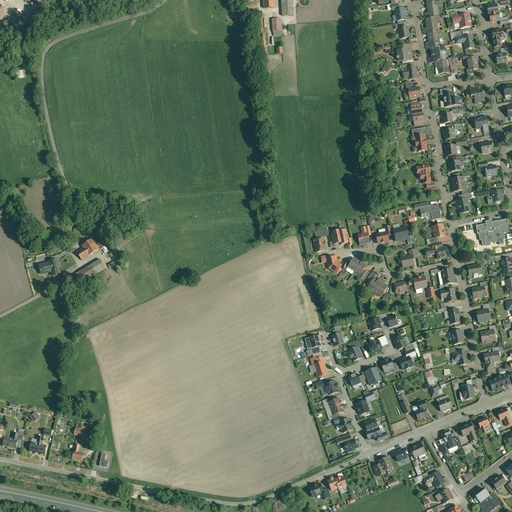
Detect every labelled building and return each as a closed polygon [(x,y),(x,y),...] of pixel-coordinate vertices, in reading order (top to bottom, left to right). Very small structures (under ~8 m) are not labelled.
[(263,0),(264,8),(275,8),(274,0),(263,0)] [(281,0),(282,16),(294,15),(292,0),(281,0)] [(440,2),(427,4),(428,4),(428,8),(429,13),(424,13),(425,19),(426,19),(438,17),(437,7),(441,7),(440,2)] [(496,5),(487,6),(488,15),(489,15),(498,13),(496,5)] [(399,9),(394,10),(394,11),(396,22),(406,20),(404,9),(399,9)] [(498,13),(489,15),(491,22),(499,21),(500,21),(499,19),(498,13)] [(457,17),(452,18),(453,24),(460,23),(461,29),(471,27),(470,23),(469,18),(468,15),(457,17)] [(438,17),(426,19),(427,19),(427,23),(427,24),(428,28),(423,29),(424,34),(428,33),(438,32),(436,23),(440,22),(440,17),(438,17)] [(280,19),(272,19),(273,32),(281,31),(280,19)] [(12,20),(2,23),(4,30),(14,27),(12,20)] [(404,28),(399,28),(399,29),(400,34),(399,34),(400,38),(401,39),(409,38),(407,27),(404,28)] [(502,30),(491,32),(494,47),(501,46),(499,39),(504,39),(502,30)] [(438,32),(428,33),(428,34),(429,34),(429,37),(429,38),(429,42),(425,43),(426,49),(431,48),(440,47),(438,37),(442,37),(442,31),(438,32)] [(472,35),(463,37),(462,37),(455,39),(456,44),(464,43),(466,50),(474,48),(472,35)] [(405,47),(393,49),(394,54),(397,53),(398,58),(396,58),(397,59),(398,59),(399,62),(412,59),(410,47),(407,48),(407,46),(405,47)] [(440,47),(431,48),(431,49),(432,52),(431,52),(431,53),(432,57),(428,58),(429,64),(435,63),(442,62),(441,52),(445,51),(444,48),(444,46),(440,47)] [(505,54),(496,55),(497,64),(507,62),(506,56),(509,56),(509,57),(511,56),(511,49),(508,51),(509,53),(505,54)] [(469,58),(467,58),(467,59),(469,71),(478,69),(476,57),(469,58)] [(442,62),(435,63),(436,68),(439,67),(439,71),(436,71),(436,75),(449,73),(448,66),(447,61),(442,62)] [(411,67),(407,68),(409,80),(417,79),(415,66),(411,67)] [(26,70),(17,71),(18,79),(26,78),(26,70)] [(511,85),(503,87),(505,96),(511,94),(511,85)] [(412,89),(408,90),(410,99),(420,97),(419,88),(412,89)] [(479,90),(470,91),(471,97),(474,96),(475,104),(479,103),(479,101),(484,101),(484,102),(485,102),(484,94),(484,93),(483,93),(482,91),(479,91),(479,90)] [(449,94),(443,95),(444,107),(454,106),(454,102),(453,93),(449,94)] [(411,107),(412,115),(423,114),(423,113),(422,113),(421,105),(420,106),(411,107)] [(451,113),(442,115),(443,124),(452,122),(451,113)] [(423,114),(412,115),(413,115),(414,123),(423,122),(424,122),(423,114)] [(486,117),(474,119),(476,128),(483,127),(484,133),(489,132),(486,117)] [(425,128),(412,130),(413,137),(415,137),(414,137),(419,136),(424,135),(426,135),(425,128)] [(454,129),(444,131),(445,140),(455,139),(454,129)] [(419,136),(414,137),(415,137),(415,142),(415,143),(416,147),(416,148),(413,148),(414,153),(417,152),(427,151),(424,135),(419,136)] [(491,142),(480,144),(481,144),(483,153),(482,153),(482,154),(493,152),(491,142)] [(455,145),(445,147),(447,157),(457,155),(455,145)] [(456,161),(449,163),(450,172),(461,171),(460,163),(459,161),(456,161)] [(429,165),(416,167),(417,175),(419,175),(419,180),(422,180),(423,184),(426,184),(426,185),(431,184),(431,183),(429,173),(430,173),(429,165)] [(488,167),(485,167),(485,168),(486,177),(497,175),(495,165),(488,167)] [(463,177),(451,179),(452,186),(464,184),(463,178),(463,177)] [(431,184),(426,185),(427,189),(430,188),(431,192),(435,192),(434,184),(431,184)] [(464,184),(452,186),(453,192),(461,191),(465,190),(464,184)] [(493,199),(492,199),(491,196),(487,197),(488,204),(493,204),(492,203),(493,203),(503,202),(503,201),(504,201),(503,197),(502,198),(501,191),(492,192),(493,199)] [(465,199),(457,201),(458,208),(458,209),(460,214),(470,212),(467,199),(465,199)] [(422,208),(420,209),(421,217),(426,216),(425,215),(431,213),(432,216),(432,220),(441,219),(440,214),(439,212),(440,211),(438,205),(430,207),(422,208)] [(56,221),(61,215),(56,212),(52,218),(56,221)] [(507,224),(492,226),(491,220),(485,221),(486,224),(476,226),(477,233),(480,233),(482,246),(490,244),(490,242),(503,240),(502,232),(509,231),(507,224)] [(443,225),(432,227),(435,238),(438,238),(445,236),(443,225)] [(369,227),(361,228),(363,235),(367,234),(367,236),(371,235),(369,227)] [(406,227),(393,230),(396,239),(401,238),(403,240),(407,239),(408,238),(407,235),(406,227)] [(385,229),(379,231),(379,234),(376,235),(378,244),(389,242),(387,236),(387,233),(386,233),(385,229)] [(344,231),(339,232),(339,231),(334,232),(335,236),(332,236),(333,242),(334,245),(335,244),(341,243),(342,245),(347,243),(349,243),(348,240),(347,233),(345,234),(344,231)] [(363,235),(358,236),(358,237),(357,237),(358,240),(359,240),(360,245),(368,243),(367,237),(367,236),(367,234),(363,235)] [(96,244),(90,235),(79,242),(83,248),(96,244)] [(323,239),(314,241),(317,252),(325,251),(325,247),(325,246),(325,243),(324,242),(323,239)] [(96,244),(83,248),(76,252),(82,260),(99,249),(99,248),(96,244)] [(442,248),(436,249),(436,250),(437,254),(438,260),(449,257),(447,247),(442,248)] [(410,256),(401,258),(403,268),(413,265),(412,259),(411,256),(410,256)] [(331,258),(326,259),(327,261),(328,267),(330,266),(330,270),(333,272),(335,271),(337,272),(341,266),(337,263),(336,257),(331,258)] [(511,263),(511,258),(501,260),(502,260),(503,265),(502,265),(503,274),(511,272),(511,263)] [(38,264),(41,275),(52,273),(53,277),(62,274),(57,259),(38,264)] [(100,259),(79,273),(84,281),(106,268),(100,259)] [(110,268),(120,263),(118,259),(108,264),(110,268)] [(360,263),(353,259),(351,262),(348,267),(354,271),(360,263)] [(360,263),(354,271),(360,275),(361,275),(364,270),(366,266),(360,263)] [(478,265),(468,267),(469,276),(482,274),(480,265),(478,265)] [(452,269),(441,271),(443,285),(454,283),(452,269)] [(368,272),(364,270),(361,275),(360,275),(359,277),(363,280),(368,272)] [(424,277),(413,280),(415,287),(414,288),(414,290),(416,291),(416,293),(417,293),(422,292),(422,291),(422,288),(427,287),(424,277)] [(374,279),(374,278),(373,281),(368,289),(374,293),(382,280),(379,278),(378,281),(374,279)] [(382,280),(374,293),(381,297),(387,287),(384,285),(385,282),(382,280)] [(405,282),(394,285),(396,293),(406,291),(407,291),(405,286),(405,282)] [(481,288),(472,290),(473,299),(486,297),(484,288),(484,287),(481,288)] [(433,288),(427,289),(428,298),(435,297),(433,288)] [(453,289),(445,291),(445,292),(440,292),(441,298),(446,298),(447,303),(447,304),(449,304),(452,303),(451,302),(456,302),(453,289)] [(451,311),(448,312),(450,325),(460,323),(457,310),(451,311)] [(484,311),(476,312),(478,322),(479,322),(478,321),(485,320),(485,321),(490,320),(489,310),(488,310),(484,311)] [(390,329),(398,325),(396,320),(397,320),(395,315),(386,318),(390,329)] [(378,319),(370,321),(372,331),(381,329),(378,319)] [(489,331),(480,333),(481,343),(495,341),(493,331),(493,330),(489,331)] [(456,332),(452,333),(450,334),(451,340),(452,345),(464,343),(462,331),(456,332)] [(334,336),(332,337),(333,340),(334,343),(336,347),(344,344),(340,334),(334,336)] [(319,335),(305,339),(308,350),(311,349),(320,347),(320,346),(319,342),(321,341),(319,335)] [(385,336),(378,339),(378,341),(381,348),(389,344),(385,336)] [(403,336),(394,340),(398,350),(407,347),(403,336)] [(374,341),(371,343),(371,344),(368,346),(371,353),(374,352),(375,353),(379,351),(378,350),(382,349),(381,348),(378,341),(375,343),(374,341)] [(320,347),(311,349),(311,350),(312,354),(313,355),(321,353),(320,347)] [(357,347),(348,351),(350,355),(349,355),(348,356),(349,358),(351,359),(351,358),(353,362),(362,358),(357,347)] [(458,353),(453,354),(454,359),(459,358),(460,366),(468,364),(467,356),(466,357),(465,351),(457,352),(458,353)] [(493,353),(484,355),(485,364),(486,363),(487,369),(494,368),(493,362),(499,361),(498,352),(493,353)] [(322,357),(316,359),(315,358),(311,359),(312,366),(314,365),(317,378),(327,375),(322,357)] [(409,357),(399,361),(403,370),(406,369),(410,368),(410,367),(413,366),(409,357)] [(387,360),(383,361),(384,362),(380,363),(384,373),(392,369),(394,368),(392,364),(390,359),(387,361),(387,360)] [(372,371),(369,372),(369,371),(365,372),(365,373),(367,379),(370,386),(374,384),(373,383),(376,381),(377,383),(381,381),(378,374),(376,368),(375,368),(372,370),(372,371)] [(358,375),(349,378),(352,386),(361,383),(358,375)] [(506,375),(501,377),(496,378),(496,379),(489,382),(493,391),(510,384),(507,377),(506,375)] [(323,382),(315,384),(317,391),(325,388),(323,382)] [(335,382),(325,385),(326,390),(326,391),(327,395),(328,394),(328,396),(338,392),(337,389),(338,389),(337,385),(336,385),(335,382)] [(435,386),(430,388),(432,397),(438,395),(437,391),(439,390),(438,386),(435,386)] [(472,386),(462,388),(463,393),(460,393),(461,401),(475,398),(472,386)] [(372,392),(364,396),(367,401),(375,398),(372,392)] [(339,414),(345,412),(340,398),(328,403),(333,416),(339,414)] [(449,399),(438,403),(441,412),(452,408),(449,399)] [(365,401),(356,404),(358,408),(357,409),(358,412),(359,411),(360,415),(369,412),(365,401)] [(406,401),(401,403),(406,414),(411,412),(406,401)] [(428,417),(425,410),(427,409),(424,401),(418,404),(419,405),(413,407),(412,409),(413,411),(414,412),(418,421),(428,417)] [(509,417),(506,409),(497,413),(500,421),(503,419),(506,427),(511,424),(509,417)] [(33,422),(40,418),(37,412),(30,416),(33,422)] [(486,417),(477,421),(480,429),(483,435),(487,433),(485,427),(489,425),(486,417)] [(343,433),(352,430),(349,419),(339,423),(343,433)] [(369,422),(365,423),(367,431),(377,428),(375,420),(374,420),(369,422)] [(471,424),(460,428),(463,437),(469,435),(472,442),(477,439),(474,432),(471,424)] [(367,431),(366,432),(368,440),(372,439),(372,440),(376,438),(376,437),(377,437),(381,435),(380,432),(381,431),(380,429),(378,428),(378,427),(377,428),(367,431)] [(87,432),(75,429),(74,434),(85,438),(87,432)] [(452,432),(448,433),(446,434),(442,436),(446,446),(448,449),(457,445),(455,440),(455,439),(452,432)] [(14,433),(13,440),(8,439),(4,438),(2,446),(16,449),(17,441),(17,440),(18,434),(14,433)] [(386,433),(381,435),(377,437),(378,441),(387,438),(386,433)] [(44,438),(38,437),(37,444),(31,443),(30,452),(45,455),(47,446),(42,445),(44,438)] [(351,441),(343,443),(344,444),(347,453),(352,451),(351,450),(357,448),(354,440),(351,441)] [(469,444),(462,447),(465,453),(472,450),(469,444)] [(80,446),(75,445),(72,460),(82,462),(84,454),(79,453),(80,446)] [(422,445),(411,449),(415,458),(425,454),(422,445)] [(446,446),(440,448),(445,456),(450,453),(448,449),(446,446)] [(403,448),(393,453),(398,463),(408,459),(403,448)] [(106,455),(102,454),(99,466),(107,468),(109,462),(105,461),(106,455)] [(388,458),(378,462),(380,465),(382,471),(384,471),(385,470),(387,471),(390,470),(390,468),(392,467),(388,458)] [(380,465),(373,468),(377,476),(385,473),(384,471),(382,471),(380,465)] [(463,475),(466,482),(475,478),(472,471),(463,475)] [(438,472),(430,476),(429,477),(423,480),(426,485),(433,481),(436,487),(437,487),(443,483),(444,483),(438,472)] [(335,480),(339,488),(338,488),(339,490),(346,487),(342,477),(335,480)] [(500,477),(496,480),(495,479),(491,482),(496,489),(505,483),(500,477)] [(339,488),(335,480),(335,478),(327,481),(332,491),(338,488),(339,488)] [(320,484),(309,489),(313,497),(322,494),(324,493),(323,491),(320,484)] [(327,489),(323,491),(324,493),(322,494),(324,500),(328,499),(331,497),(327,489)] [(447,490),(439,494),(435,496),(438,502),(442,499),(445,504),(453,499),(448,489),(447,490)] [(489,511),(500,504),(493,496),(491,495),(489,496),(484,489),(475,496),(480,503),(478,505),(483,510),(481,511),(489,511)]
